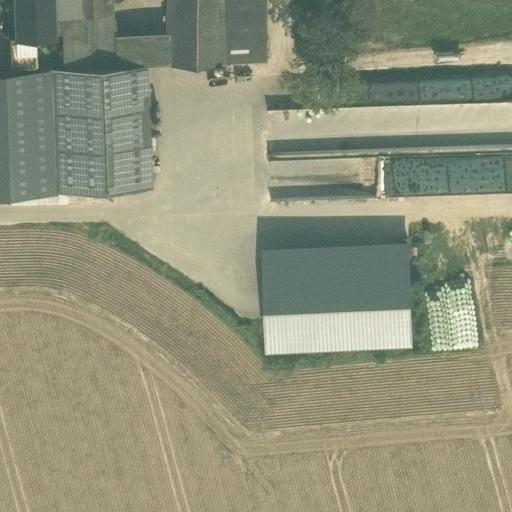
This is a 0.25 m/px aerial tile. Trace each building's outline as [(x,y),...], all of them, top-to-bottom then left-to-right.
[(14,34),(14,35),(34,34),(54,33),(54,30),(53,13),(52,0),(13,0),(15,32),(14,32),(14,34)] [(52,0),(53,13),(111,10),(111,1),(120,0),(52,0)] [(226,0),(174,0),(174,30),(172,62),(226,60),(226,0)] [(226,0),(226,60),(268,59),(267,0),(226,0)] [(112,32),(111,10),(53,13),(54,30),(63,29),(64,67),(113,64),(113,41),(112,32)] [(154,47),(156,62),(172,62),(174,30),(112,32),(113,41),(126,40),(127,40),(129,39),(129,41),(141,41),(142,47),(154,47)] [(34,34),(14,35),(14,34),(8,34),(10,65),(36,64),(34,34)] [(113,41),(113,64),(123,64),(142,63),(142,47),(141,41),(129,41),(129,39),(127,40),(126,40),(113,41)] [(142,47),(142,63),(146,63),(156,62),(154,47),(142,47)] [(142,63),(123,64),(128,186),(150,185),(146,63),(142,63)] [(57,189),(128,186),(123,64),(113,64),(64,67),(53,67),(53,69),(57,189)] [(53,69),(0,70),(0,191),(57,189),(53,69)] [(337,104),(267,107),(269,152),(339,150),(337,104)] [(264,243),(265,263),(409,258),(408,238),(264,243)] [(268,343),(412,338),(409,258),(265,263),(268,343)]
